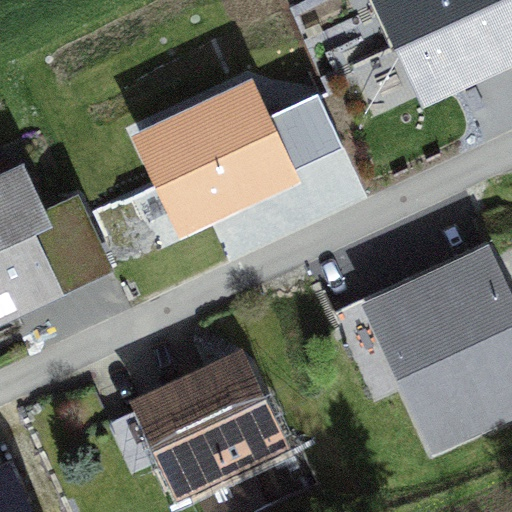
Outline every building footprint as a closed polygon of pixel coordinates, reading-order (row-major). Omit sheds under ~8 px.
[(511,0),(386,0),(421,76),(491,44),(498,58),(511,51),(511,0)] [(252,93),(145,143),(182,223),(344,147),(318,93),(264,119),(252,93)] [(37,225),(17,183),(0,190),(0,308),(104,260),(78,205),(37,225)] [(511,317),(484,258),(375,309),(437,440),(511,405),(511,317)] [(144,406),(181,485),(274,442),(237,363),(144,406)] [(20,511),(2,473),(0,473),(0,511),(20,511)]
